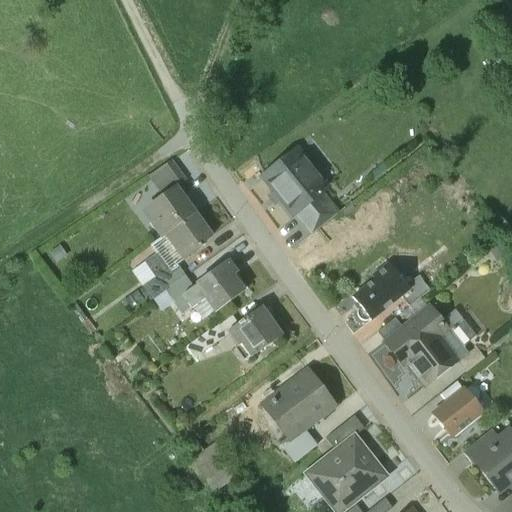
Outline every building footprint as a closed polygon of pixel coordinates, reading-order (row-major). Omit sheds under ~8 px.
[(511,41),(511,16),(498,26),(511,42),(511,41)] [(297,153),(263,180),(291,215),(293,213),(318,193),(324,188),(297,153)] [(169,163),(148,177),(162,196),(174,188),(175,189),(184,183),(169,163)] [(162,196),(149,207),(148,212),(154,221),(149,225),(159,239),(165,236),(192,216),(183,203),(184,202),(175,189),(174,188),(162,196)] [(318,193),(293,213),(311,236),(336,216),(318,193)] [(192,216),(165,236),(183,261),(200,249),(198,247),(210,239),(209,237),(208,238),(192,216)] [(502,240),(485,250),(494,264),(506,256),(503,252),(508,249),(502,240)] [(41,258),(49,269),(63,259),(55,248),(41,258)] [(164,293),(183,279),(175,269),(170,272),(158,255),(144,264),(155,279),(143,288),(153,302),(164,293)] [(191,290),(180,298),(190,311),(205,300),(214,313),(240,294),(228,277),(233,274),(226,264),(191,290)] [(395,281),(386,270),(374,280),(383,292),(395,281)] [(404,293),(399,298),(408,308),(419,299),(432,290),(423,278),(404,293)] [(191,290),(183,279),(164,293),(172,304),(180,298),(191,290)] [(373,280),(350,299),(358,309),(356,312),(355,315),(357,320),(360,322),(364,323),(367,321),(369,322),(392,303),(383,292),(374,280),(373,280)] [(383,292),(392,303),(399,298),(404,293),(395,281),(383,292)] [(190,311),(180,298),(172,304),(182,317),(190,311)] [(427,309),(419,299),(408,308),(394,319),(402,329),(427,309)] [(402,329),(383,343),(402,367),(407,364),(426,386),(457,361),(443,345),(450,339),(442,328),(427,309),(402,329)] [(238,326),(227,334),(228,335),(237,349),(241,346),(251,360),(280,338),(259,310),(238,326)] [(230,316),(214,327),(223,339),(228,335),(227,334),(238,326),(230,316)] [(394,319),(376,334),(383,343),(402,329),(394,319)] [(465,346),(447,324),(442,328),(450,339),(443,345),(457,361),(462,357),(465,346)] [(214,327),(193,343),(202,355),(223,339),(214,327)] [(101,339),(110,352),(119,344),(111,333),(101,339)] [(306,375),(268,404),(292,435),(293,437),(302,430),(330,410),(324,402),(325,401),(326,397),(322,392),(319,392),(306,375)] [(455,384),(439,396),(446,405),(462,392),(455,384)] [(446,405),(432,416),(446,433),(454,434),(479,414),(462,392),(446,405)] [(354,418),(325,440),(334,452),(353,437),(363,429),(354,418)] [(293,437),(292,435),(277,446),(293,466),(315,448),(302,430),(293,437)] [(489,432),(461,454),(471,466),(474,464),(473,463),(498,443),(489,432)] [(498,443),(473,463),(474,464),(496,492),(503,487),(502,486),(507,482),(508,483),(511,479),(511,439),(508,435),(498,443)] [(334,452),(312,469),(330,491),(321,498),(332,511),(343,511),(386,479),(353,437),(334,452)] [(210,498),(222,488),(199,456),(189,440),(176,450),(210,498)] [(235,479),(212,446),(199,456),(222,488),(235,479)] [(369,511),(387,511),(391,510),(384,501),(369,511)]
